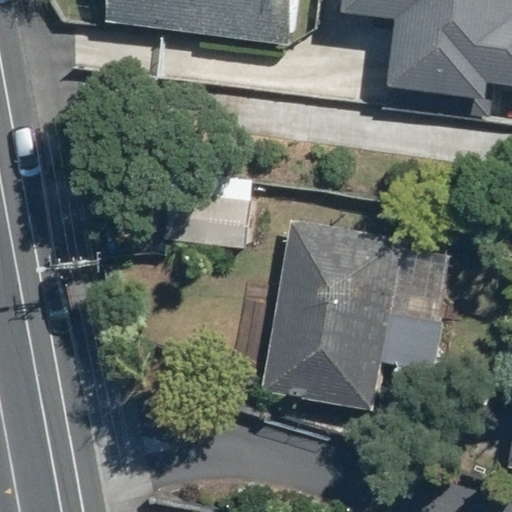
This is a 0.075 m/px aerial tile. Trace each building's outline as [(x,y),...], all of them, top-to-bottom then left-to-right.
[(303,0),(174,0),(183,50),(309,28),(303,0)] [(511,0),(417,0),(434,2),(426,72),(511,82),(511,0)] [(416,8),(326,21),(335,82),(425,69),(416,8)] [(259,197),(177,189),(173,237),(255,245),(259,197)] [(411,235),(299,217),(272,387),(383,405),(391,358),(440,366),(448,317),(400,309),(411,235)]
